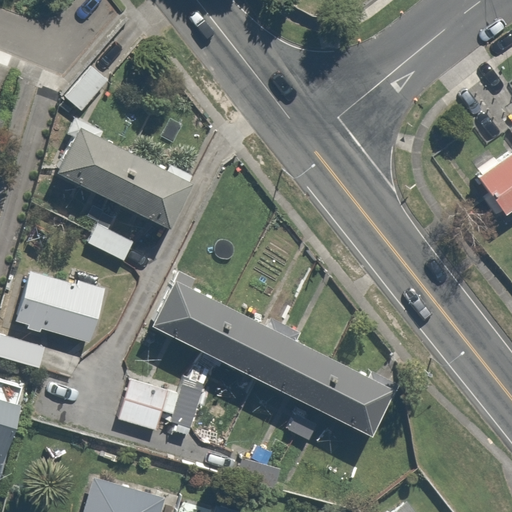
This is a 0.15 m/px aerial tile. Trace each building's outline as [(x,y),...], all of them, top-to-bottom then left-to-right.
[(45,162),(94,185),(80,215),(88,219),(82,236),(120,254),(143,205),(154,210),(173,168),(67,118),(45,162)] [(511,132),(463,165),(492,208),(511,194),(511,132)] [(9,315),(21,318),(20,323),(36,327),(37,322),(84,333),(96,283),(20,265),(9,315)] [(140,317),(296,397),(281,428),(308,442),(324,411),(352,425),(375,380),(162,272),(140,317)] [(0,327),(0,353),(36,365),(43,341),(0,327)] [(171,391),(128,375),(113,415),(158,432),(164,414),(192,422),(204,379),(176,372),(171,391)] [(74,511),(252,511),(89,464),(74,511)]
